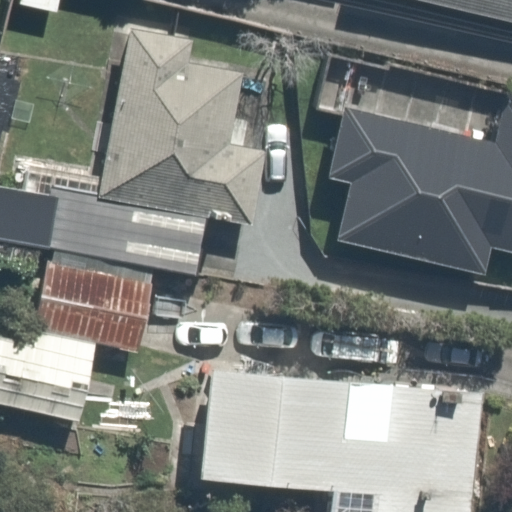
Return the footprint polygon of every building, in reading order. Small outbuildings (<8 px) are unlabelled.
[(511,0),(422,0),(511,19),(511,0)] [(100,195),(99,200),(204,219),(252,225),(265,151),(230,145),(244,73),(188,65),(193,40),(131,28),(100,195)] [(497,146),(346,110),(330,177),(353,182),(339,241),(486,275),(493,249),(511,253),(511,96),(509,96),(497,146)] [(0,187),(0,238),(194,273),(204,219),(99,200),(100,195),(51,186),(50,196),(0,187)] [(33,325),(96,339),(140,348),(154,284),(47,261),(33,325)] [(33,325),(0,318),(0,404),(79,421),(96,339),(33,325)] [(468,511),(479,393),(206,367),(195,479),(320,491),(318,511),(468,511)]
